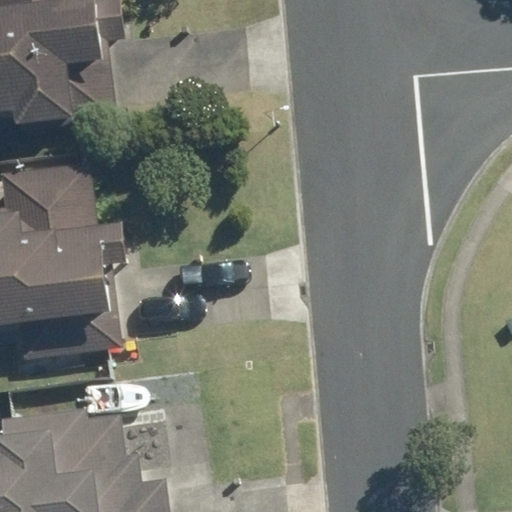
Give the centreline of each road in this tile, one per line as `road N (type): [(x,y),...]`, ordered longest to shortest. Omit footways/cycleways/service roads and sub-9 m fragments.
road 1 (residential): [(383,511),(362,287),(355,88)]
road 2 (residential): [(355,88),(511,69)]
